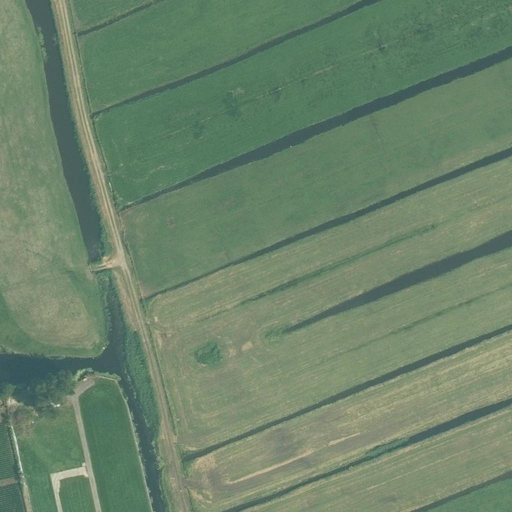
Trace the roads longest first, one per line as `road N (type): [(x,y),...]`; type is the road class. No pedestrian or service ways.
road 1 (track): [(118,260),(58,0)]
road 2 (track): [(0,403),(72,395),(97,511)]
